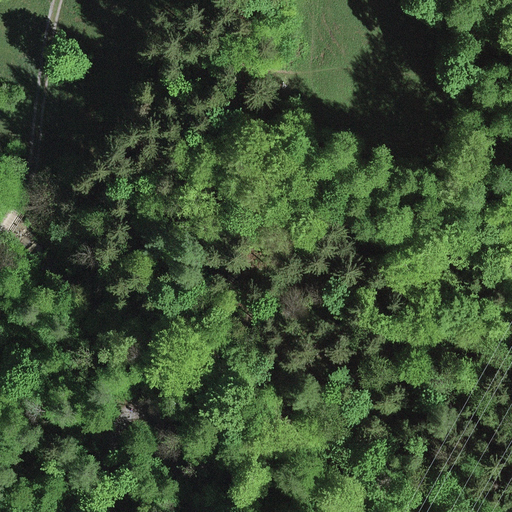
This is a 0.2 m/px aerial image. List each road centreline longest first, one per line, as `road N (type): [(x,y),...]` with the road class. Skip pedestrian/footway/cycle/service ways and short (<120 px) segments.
road 1 (track): [(0,233),(22,194),(58,0)]
road 2 (track): [(197,511),(169,430),(146,413),(119,422),(78,511)]
